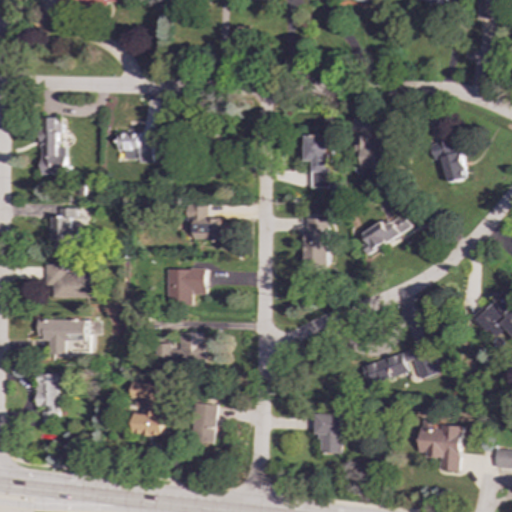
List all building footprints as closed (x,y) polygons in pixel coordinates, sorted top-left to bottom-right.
[(476,0),(476,16),(495,17),(495,7),(502,7),(502,0),(476,0)] [(41,175),(67,175),(67,148),(59,148),(59,132),(63,132),(63,124),(57,124),(57,117),(42,117),(41,175)] [(154,144),(141,145),(140,133),(118,134),(119,151),(126,151),(127,159),(140,159),(140,164),(155,163),(154,144)] [(331,136),(306,136),(306,161),(314,161),(314,188),(330,188),(331,136)] [(390,137),(357,136),(357,158),(361,158),(360,179),(374,180),(375,168),(390,168),(390,137)] [(449,182),(467,179),(461,147),(453,149),(452,140),(434,144),(439,167),(445,165),(449,182)] [(189,231),(195,231),(195,240),(224,240),(223,218),(209,219),(209,205),(188,205),(189,231)] [(54,217),(53,247),(81,248),(82,228),(74,228),(75,208),(61,208),(60,217),(54,217)] [(414,228),(404,211),(364,234),(369,242),(363,245),(368,254),(414,228)] [(330,219),(306,218),(305,276),(329,276),(330,219)] [(54,298),(95,297),(95,274),(66,274),(66,265),(46,265),(46,285),(53,285),(54,298)] [(208,269),(169,269),(168,302),(194,303),(194,295),(207,295),(208,269)] [(511,298),(506,292),(476,319),(495,341),(507,330),(511,335),(511,298)] [(87,319),(39,320),(39,340),(50,339),(50,355),(67,355),(67,342),(88,341),(87,319)] [(181,333),(181,345),(162,345),(162,360),(206,361),(206,333),(181,333)] [(362,365),(367,386),(411,373),(408,362),(415,360),(421,380),(441,374),(433,345),(362,365)] [(59,375),(38,374),(38,408),(44,408),(43,426),(58,426),(59,375)] [(164,384),(136,382),(133,434),(166,436),(167,416),(162,416),(164,384)] [(219,405),(199,404),(197,443),(218,444),(219,405)] [(345,454),(346,415),(317,415),(317,437),(322,437),(321,454),(345,454)] [(460,472),(465,425),(423,421),(420,454),(442,456),(441,470),(460,472)] [(497,470),(511,471),(511,451),(498,451),(497,470)]
